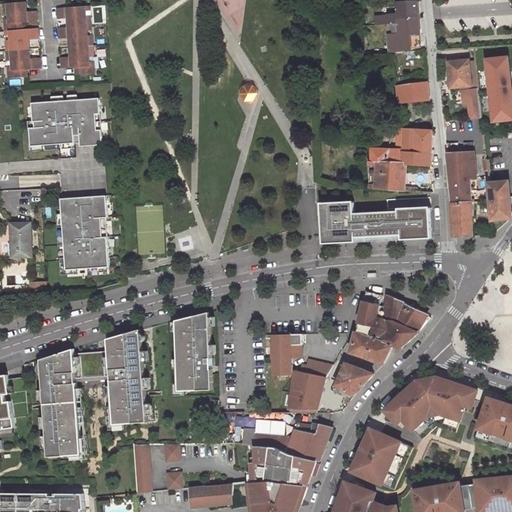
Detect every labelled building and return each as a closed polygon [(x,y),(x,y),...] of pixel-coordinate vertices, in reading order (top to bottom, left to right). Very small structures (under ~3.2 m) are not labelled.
[(419,18),(418,1),(397,2),(398,13),(388,13),(388,15),(375,16),(376,25),(393,24),(398,24),(398,21),(419,18)] [(37,20),(37,11),(27,11),(23,12),(23,2),(4,3),(4,13),(9,13),(10,25),(5,25),(6,30),(10,30),(25,29),(24,22),(37,20)] [(86,17),(85,7),(58,9),(58,19),(68,18),(73,18),(74,28),(87,27),(91,27),(91,16),(86,17)] [(393,24),(394,35),(388,35),(391,53),(412,52),(411,49),(421,48),(420,32),(419,18),(398,21),(398,24),(393,24)] [(7,51),(26,49),(25,39),(29,39),(39,38),(38,27),(25,29),(10,30),(11,40),(7,40),(7,51)] [(69,28),(59,29),(60,38),(70,38),(75,37),(75,47),(93,46),(92,36),(87,37),(87,27),(74,28),(69,28)] [(94,56),(93,46),(75,47),(76,57),(71,57),(61,58),(62,68),(77,67),(77,75),(95,74),(95,70),(90,70),(89,56),(94,56)] [(26,69),(41,68),(40,58),(30,59),(26,59),(26,49),(7,51),(8,60),(13,60),(14,73),(9,73),(10,78),(27,77),(26,69)] [(508,57),(487,59),(493,121),(511,119),(511,97),(503,98),(501,79),(511,78),(508,57)] [(470,63),(469,61),(449,63),(451,88),(462,87),(472,86),(470,63)] [(476,62),(470,63),(472,86),(478,86),(476,62)] [(407,85),(407,77),(396,78),(397,86),(407,85)] [(501,79),(503,98),(511,97),(511,92),(511,78),(501,79)] [(430,100),(428,82),(407,85),(397,86),(400,103),(430,100)] [(255,86),(246,86),(242,94),(246,102),(255,101),(259,93),(255,86)] [(472,86),(462,87),(464,104),(469,103),(470,119),(481,118),(478,86),(472,86)] [(101,99),(34,103),(35,122),(37,122),(37,128),(32,128),(33,146),(82,143),(82,147),(104,145),(101,99)] [(402,150),(404,150),(405,129),(396,129),(396,150),(402,150)] [(432,153),(434,131),(405,129),(404,150),(402,150),(402,151),(432,153)] [(371,162),(431,165),(432,153),(402,151),(402,150),(396,150),(371,149),(371,162)] [(474,152),(447,155),(450,180),(470,179),(476,178),(474,152)] [(406,192),(406,191),(408,164),(371,162),(368,162),(369,189),(406,192)] [(450,180),(452,205),(472,204),(470,179),(450,180)] [(511,215),(509,181),(489,183),(492,220),(511,217),(511,215)] [(108,196),(63,199),(68,270),(111,267),(107,218),(110,218),(108,196)] [(354,201),(321,203),(323,244),(371,241),(370,212),(354,213),(354,201)] [(452,205),(454,236),(474,236),(472,204),(452,205)] [(163,205),(140,207),(142,255),(166,254),(163,205)] [(398,211),(370,212),(371,241),(432,238),(430,206),(398,208),(398,211)] [(33,258),(32,223),(11,223),(12,258),(33,258)] [(32,292),(45,291),(45,283),(31,283),(32,292)] [(381,308),(382,301),(383,295),(366,292),(359,322),(371,325),(368,334),(376,337),(393,346),(399,350),(419,332),(395,321),(399,313),(386,308),(386,309),(384,319),(378,318),(381,308)] [(429,317),(405,306),(406,302),(388,295),(386,308),(399,313),(395,321),(419,332),(421,329),(429,317)] [(210,312),(177,320),(180,391),(213,389),(212,369),(211,358),(212,358),(210,312)] [(371,325),(359,322),(357,331),(368,334),(371,325)] [(74,349),(42,360),(42,365),(41,366),(40,367),(40,368),(40,370),(40,371),(41,372),(42,373),(43,374),(49,457),(82,455),(77,378),(111,376),(115,424),(148,422),(141,330),(109,339),(109,352),(75,354),(74,349)] [(357,331),(356,335),(351,353),(384,363),(393,346),(376,337),(368,334),(357,331)] [(304,334),(275,335),(277,375),(294,374),(293,357),(302,357),(302,345),(305,344),(304,334)] [(319,409),(327,377),(333,365),(309,360),(307,366),(302,365),(301,372),(296,371),(295,378),(290,413),(319,414),(319,409)] [(33,363),(25,365),(25,371),(34,368),(33,363)] [(347,364),(336,386),(348,392),(345,397),(351,400),(354,396),(373,374),(347,364)] [(0,429),(15,428),(11,402),(8,402),(7,395),(27,392),(26,377),(0,380),(0,429)] [(385,420),(387,421),(397,425),(402,420),(423,440),(436,427),(455,433),(464,405),(473,408),(477,394),(437,380),(419,384),(385,415),(384,417),(384,419),(385,420)] [(511,408),(488,400),(475,441),(511,453),(511,408)] [(87,425),(96,424),(95,408),(85,408),(87,425)] [(320,424),(313,423),(313,425),(298,423),(298,430),(295,429),(292,439),(280,436),(256,434),(256,429),(244,429),(244,444),(256,445),(258,445),(274,445),(292,453),(317,461),(320,462),(333,428),(320,424)] [(374,430),(355,473),(394,490),(413,448),(374,430)] [(151,492),(148,444),(134,444),(137,494),(151,492)] [(179,444),(166,444),(166,460),(180,459),(179,444)] [(252,456),(254,482),(267,480),(279,481),(309,485),(317,461),(292,453),(274,445),(258,445),(256,445),(257,456),(252,456)] [(167,475),(168,491),(182,489),(181,474),(167,475)] [(415,491),(418,511),(466,511),(466,510),(480,508),(480,511),(511,511),(511,476),(477,480),(478,484),(461,486),(461,482),(415,491)] [(279,481),(267,480),(254,482),(252,482),(254,497),(249,498),(250,511),(279,511),(280,511),(281,511),(299,511),(309,485),(279,481)] [(364,486),(350,481),(339,511),(398,511),(398,507),(390,508),(374,502),(377,493),(363,489),(364,486)] [(234,484),(205,486),(206,504),(234,501),(234,484)] [(86,511),(85,494),(58,494),(58,504),(51,504),(51,494),(3,493),(5,506),(3,507),(3,511),(86,511)]
